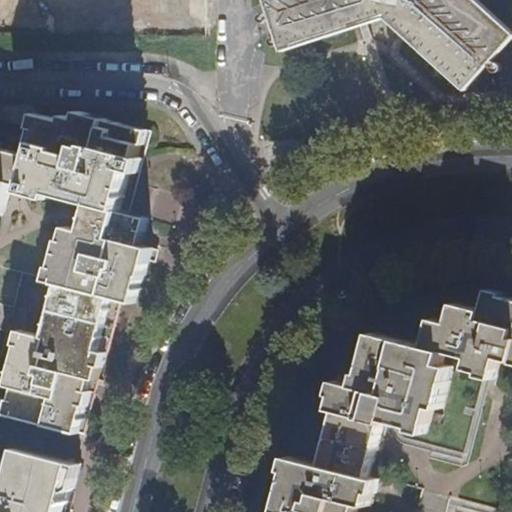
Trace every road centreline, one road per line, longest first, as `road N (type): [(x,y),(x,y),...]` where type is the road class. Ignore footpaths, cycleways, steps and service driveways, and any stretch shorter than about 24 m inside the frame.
road 1 (secondary): [(206,511),(225,429),(248,377),(285,325),(383,258),(511,236)]
road 2 (residential): [(279,225),(206,115),(175,91),(148,81),(0,82)]
road 3 (secondary): [(279,225),(175,356),(153,407),(128,511)]
road 4 (secondary): [(511,156),(430,164),(363,182),(279,225)]
